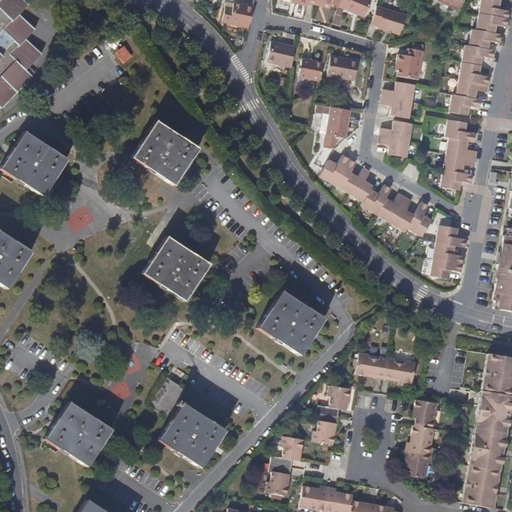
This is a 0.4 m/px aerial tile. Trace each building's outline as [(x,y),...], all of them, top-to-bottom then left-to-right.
[(0,82),(15,97),(30,81),(24,75),(40,59),(24,43),(32,34),(17,19),(25,10),(15,0),(3,0),(0,3),(0,82)] [(328,8),(329,5),(311,0),(306,0),(306,2),(328,8)] [(339,0),(337,6),(337,7),(365,18),(372,0),(339,0)] [(461,0),(436,0),(457,10),(461,0)] [(499,0),(498,0),(480,0),(475,31),(470,30),(467,48),(462,47),(454,96),(450,95),(447,112),(467,115),(468,107),(479,109),(481,100),(474,99),(475,90),(487,93),(490,76),(478,74),(481,57),(492,58),(493,50),(486,49),(487,43),(498,45),(500,36),(492,35),(494,26),(505,28),(505,26),(508,11),(498,10),(499,0)] [(244,6),(231,3),(230,6),(224,5),(220,21),(247,27),(252,5),(244,4),(244,6)] [(398,36),(404,18),(384,11),(378,29),(398,36)] [(292,48),(267,46),(265,65),(289,69),(292,48)] [(418,80),(422,51),(407,48),(406,57),(397,55),(396,63),(400,64),(399,71),(398,76),(418,80)] [(352,79),(354,60),(328,56),(325,75),(352,79)] [(317,82),(321,63),(303,59),(299,78),(317,82)] [(413,86),(396,83),(394,92),(381,89),(378,106),(391,108),(389,116),(408,119),(413,86)] [(348,109),(329,107),(325,135),(336,137),(344,138),(348,109)] [(459,183),(472,185),(473,179),(461,177),(463,168),(474,170),(477,152),(465,150),(467,143),(474,144),(475,135),(464,133),(465,123),(446,121),(442,148),(447,149),(440,189),(458,192),(459,183)] [(171,189),(196,151),(153,122),(128,160),(171,189)] [(405,158),(411,124),(394,122),(391,131),(380,129),(377,144),(389,147),(387,155),(405,158)] [(65,162),(21,133),(0,165),(0,172),(40,199),(65,162)] [(335,145),(336,137),(325,135),(324,143),(335,145)] [(354,162),(340,154),(334,164),(328,160),(318,176),(362,202),(359,207),(403,234),(406,230),(420,239),(430,222),(421,215),(426,207),(418,202),(411,214),(404,210),(410,200),(396,191),(389,202),(382,198),(389,187),(381,183),(375,193),(367,188),(369,185),(362,181),(369,171),(362,167),(356,177),(348,172),(354,162)] [(420,182),(425,172),(409,163),(402,172),(420,182)] [(454,239),(456,230),(437,226),(429,279),(448,282),(449,272),(459,273),(462,257),(452,255),(453,247),(464,248),(465,241),(454,239)] [(511,229),(506,228),(505,236),(503,236),(498,264),(497,264),(495,271),(497,271),(492,300),(494,300),(492,309),(511,312),(511,229)] [(0,289),(4,293),(29,254),(0,234),(0,289)] [(181,305),(206,267),(163,239),(158,246),(138,277),(181,305)] [(296,360),(321,323),(278,294),(253,332),(296,360)] [(369,358),(369,355),(359,354),(355,374),(365,376),(366,373),(402,381),(402,383),(412,385),(416,364),(406,362),(406,364),(395,362),(395,360),(380,357),(380,360),(369,358)] [(493,509),(511,399),(511,358),(488,355),(462,504),(493,509)] [(402,381),(366,373),(365,376),(402,383),(402,381)] [(345,411),(349,389),(328,385),(326,396),(328,396),(326,407),(317,405),(314,419),(317,420),(315,431),(313,430),(311,441),(331,445),(336,423),(332,422),(335,409),(345,411)] [(197,469),(222,432),(157,389),(145,406),(168,421),(154,442),(197,469)] [(432,429),(437,404),(416,400),(412,417),(416,418),(415,426),(413,426),(410,443),(408,443),(405,459),(407,459),(404,475),(425,479),(428,463),(431,464),(434,447),(431,447),(434,429),(432,429)] [(83,468),(108,431),(66,403),(41,441),(83,468)] [(298,460),(302,439),(281,435),(279,445),(282,445),(279,457),(269,455),(266,468),(269,469),(267,481),(264,481),(263,491),(284,495),(288,473),(285,472),(288,458),(298,460)] [(351,504),(352,499),(303,488),(298,509),(311,511),(391,511),(392,511),(351,504)] [(99,511),(83,501),(75,511),(99,511)]
